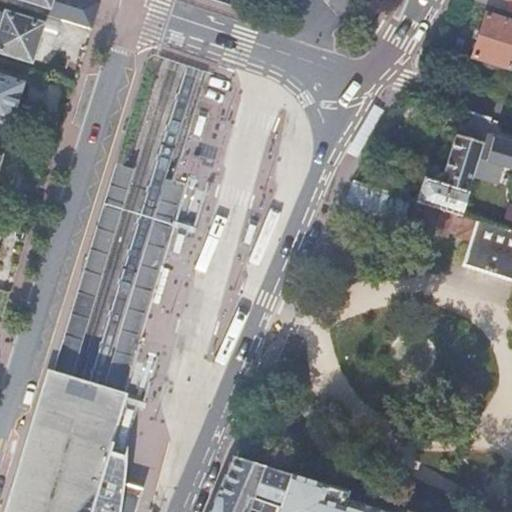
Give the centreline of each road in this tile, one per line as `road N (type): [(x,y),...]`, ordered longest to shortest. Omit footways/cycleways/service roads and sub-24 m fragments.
road 1 (residential): [(371,81),(248,336),(177,511)]
road 2 (unclassified): [(132,3),(371,81)]
road 3 (unclassified): [(61,241),(132,3)]
road 4 (residential): [(0,429),(61,241)]
road 5 (residential): [(511,107),(388,68)]
